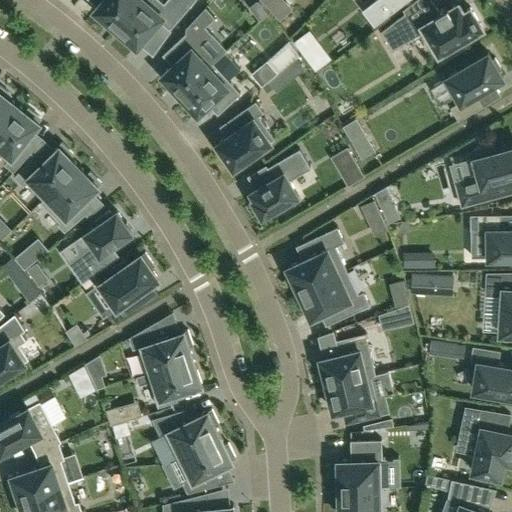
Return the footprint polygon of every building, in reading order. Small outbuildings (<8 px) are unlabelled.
[(107,21),(108,22),(115,28),(138,0),(101,0),(94,8),(108,20),(107,21)] [(122,34),(123,33),(136,45),(139,42),(159,19),(170,28),(170,27),(192,1),(190,0),(165,0),(164,2),(161,0),(138,0),(115,28),(121,33),(122,34)] [(385,0),(393,11),(407,0),(385,0)] [(392,48),(425,31),(434,48),(438,46),(443,55),(461,44),(459,41),(484,26),(473,7),(466,11),(461,2),(452,7),(450,4),(441,10),(439,7),(421,17),(423,20),(414,25),(407,11),(381,31),(392,48)] [(172,63),(161,73),(172,86),(173,87),(179,94),(213,62),(196,45),(210,32),(204,25),(214,16),(205,6),(185,27),(185,32),(163,53),(172,63)] [(309,29),(293,41),(315,70),(331,58),(309,29)] [(460,100),(450,106),(458,119),(484,104),(477,92),(494,82),(503,77),(499,69),(501,68),(495,57),(492,59),(488,51),(446,76),(460,100)] [(295,57),(281,69),(289,79),(303,67),(295,57)] [(267,60),(252,73),(262,85),(277,72),(267,60)] [(197,113),(208,102),(217,113),(240,92),(213,62),(179,94),(185,101),(186,100),(197,113)] [(0,125),(17,104),(9,97),(11,94),(0,85),(0,125)] [(234,115),(241,125),(216,142),(218,144),(215,146),(223,158),(226,155),(233,166),(275,138),(258,114),(263,111),(255,100),(234,115)] [(26,110),(17,104),(0,125),(0,152),(8,158),(4,163),(13,171),(32,150),(22,143),(39,121),(38,120),(41,117),(28,107),(26,110)] [(70,156),(73,153),(62,142),(55,149),(42,162),(34,154),(14,176),(21,183),(25,180),(43,198),(43,199),(79,165),(70,156)] [(455,181),(462,205),(511,190),(511,145),(494,151),(492,143),(474,147),(477,155),(474,156),(479,174),(455,181)] [(310,167),(299,148),(267,166),(273,177),(251,190),(255,197),(253,199),(262,214),(271,209),(273,212),(285,206),(283,202),(297,194),(289,179),(310,167)] [(362,175),(354,162),(341,170),(349,184),(362,175)] [(87,211),(79,203),(91,191),(101,182),(90,171),(87,173),(79,165),(43,199),(43,198),(40,201),(60,221),(57,223),(64,231),(86,212),(87,211)] [(383,208),(394,203),(386,185),(375,190),(383,208)] [(373,201),(361,207),(365,216),(378,210),(373,201)] [(111,244),(131,230),(116,210),(112,213),(109,210),(94,220),(97,223),(83,233),(92,246),(69,262),(82,281),(119,255),(111,244)] [(485,256),(511,256),(511,226),(498,227),(498,213),(467,213),(468,229),(485,229),(485,256)] [(347,269),(335,245),(344,241),(337,226),(305,241),(311,253),(302,257),(302,258),(287,265),(295,281),(297,280),(301,290),(347,269)] [(26,248),(14,258),(24,270),(36,260),(26,248)] [(106,312),(113,322),(147,302),(138,291),(151,282),(158,277),(141,252),(126,263),(123,260),(111,269),(113,272),(99,282),(116,305),(106,312)] [(437,254),(405,254),(405,269),(437,269),(437,254)] [(32,275),(41,268),(37,261),(27,268),(32,275)] [(363,290),(358,293),(347,269),(301,290),(305,299),(303,300),(311,316),(324,310),(324,311),(330,309),(335,320),(370,303),(363,290)] [(511,272),(488,273),(487,294),(502,294),(499,332),(511,333),(511,272)] [(26,274),(15,282),(29,300),(40,292),(26,274)] [(436,292),(436,276),(412,275),(412,290),(436,292)] [(406,293),(392,297),(395,305),(409,302),(406,293)] [(409,302),(398,306),(403,323),(413,321),(409,302)] [(0,376),(5,373),(7,376),(20,368),(18,365),(28,358),(19,344),(26,339),(21,331),(25,328),(15,313),(0,323),(0,376)] [(184,331),(184,330),(165,336),(161,337),(160,335),(155,321),(129,336),(133,348),(138,346),(146,372),(193,356),(189,346),(193,345),(188,329),(184,331)] [(77,323),(66,330),(75,345),(86,338),(77,323)] [(365,332),(335,339),(339,352),(320,357),(324,375),(323,375),(325,384),(371,373),(371,374),(376,373),(365,332)] [(445,353),(446,342),(432,340),(430,352),(445,353)] [(511,365),(498,363),(501,349),(473,345),(470,359),(478,360),(473,388),(511,395),(511,365)] [(136,375),(139,384),(149,380),(158,406),(177,399),(175,392),(202,383),(193,356),(146,372),(136,375)] [(347,406),(350,420),(380,413),(371,374),(371,373),(325,384),(328,394),(329,393),(333,410),(347,406)] [(100,374),(92,377),(96,386),(104,384),(100,374)] [(35,451),(61,440),(40,400),(0,420),(0,451),(28,437),(35,451)] [(504,459),(511,461),(511,460),(511,430),(507,430),(510,413),(466,406),(462,424),(481,428),(475,452),(472,470),(501,476),(504,459)] [(123,419),(120,407),(107,410),(111,423),(123,419)] [(152,417),(160,434),(165,432),(176,455),(176,456),(220,434),(215,425),(219,423),(212,409),(208,410),(208,409),(190,418),(186,420),(181,409),(152,417)] [(392,417),(362,424),(364,429),(393,425),(392,417)] [(124,422),(112,426),(116,439),(128,436),(124,422)] [(176,456),(187,478),(182,480),(182,482),(187,492),(217,484),(210,470),(227,463),(232,460),(231,458),(235,456),(228,442),(225,444),(220,434),(176,456)] [(341,459),(341,487),(385,486),(384,438),(353,439),(354,459),(341,459)] [(61,440),(35,451),(40,464),(8,475),(13,489),(16,488),(19,497),(68,480),(61,459),(64,458),(59,441),(61,440)] [(442,476),(440,486),(450,489),(453,478),(442,476)] [(489,511),(476,507),(479,499),(484,499),(488,486),(453,478),(450,489),(448,499),(460,503),(456,511),(489,511)] [(68,480),(19,497),(24,511),(47,511),(55,510),(55,511),(82,511),(79,500),(75,501),(68,480)] [(385,511),(385,486),(341,487),(341,511),(385,511)] [(164,502),(164,503),(180,499),(180,511),(233,511),(233,504),(230,504),(210,506),(209,490),(208,490),(164,502)]
